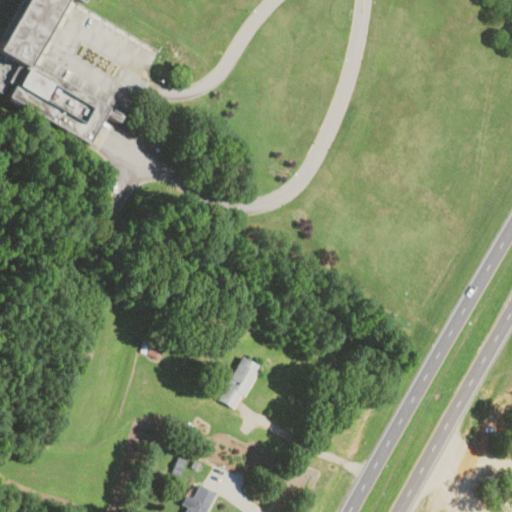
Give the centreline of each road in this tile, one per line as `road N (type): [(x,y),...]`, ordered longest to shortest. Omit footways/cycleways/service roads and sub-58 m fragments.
road 1 (trunk): [(511,224),(348,511)]
road 2 (trunk): [(397,511),(511,309)]
